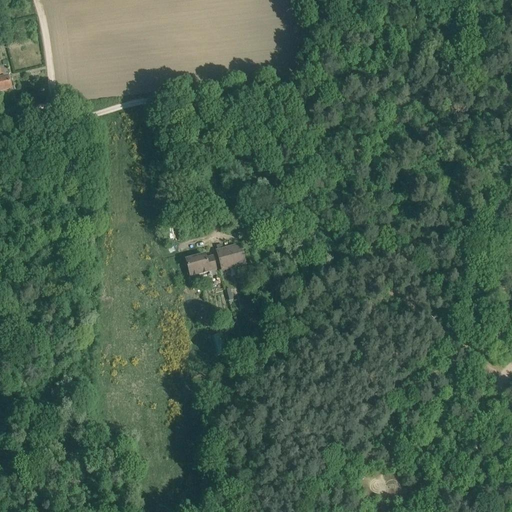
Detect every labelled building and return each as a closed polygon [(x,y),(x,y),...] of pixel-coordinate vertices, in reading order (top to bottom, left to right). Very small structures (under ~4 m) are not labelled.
[(2,78),(0,70),(0,91),(10,89),(8,77),(2,78)] [(280,229),(271,229),(271,241),(280,241),(280,229)] [(229,249),(234,269),(246,266),(240,246),(229,249)] [(234,269),(229,249),(223,250),(218,251),(217,252),(222,272),(234,269)] [(198,257),(203,275),(208,273),(209,275),(208,275),(213,293),(222,291),(216,271),(212,257),(205,258),(205,255),(198,257)] [(203,275),(198,257),(186,260),(191,279),(203,275)]
